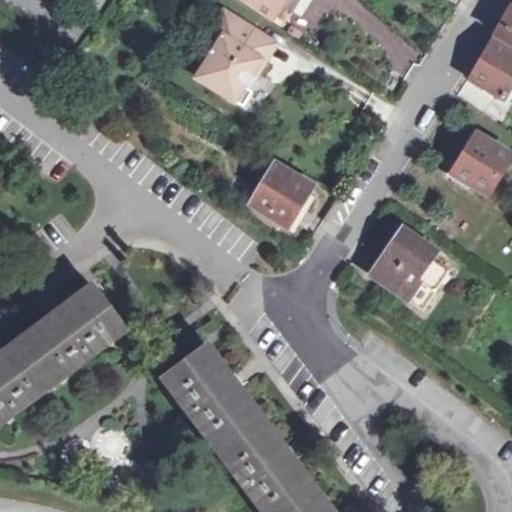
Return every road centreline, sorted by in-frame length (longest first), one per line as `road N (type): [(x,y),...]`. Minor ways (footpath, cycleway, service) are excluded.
road 1 (residential): [(295,303),(485,0)]
road 2 (residential): [(498,511),(491,478),(462,442),(347,373)]
road 3 (residential): [(295,303),(139,205)]
road 4 (residential): [(139,205),(0,91)]
road 5 (residential): [(139,205),(3,296)]
road 6 (residential): [(347,373),(416,511)]
